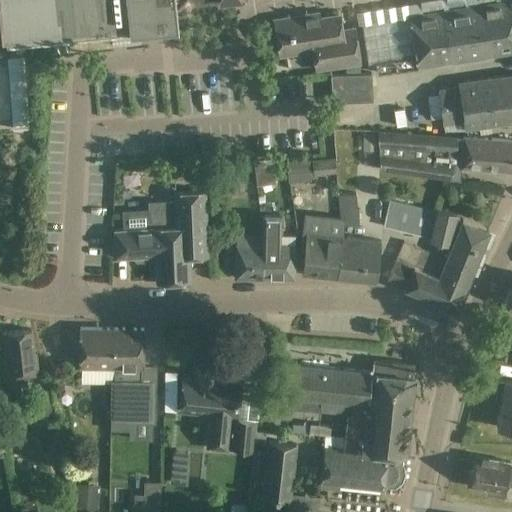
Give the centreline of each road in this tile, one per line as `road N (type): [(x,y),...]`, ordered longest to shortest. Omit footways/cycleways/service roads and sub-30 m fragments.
road 1 (tertiary): [(463,339),(400,313),(358,307),(67,307),(0,297)]
road 2 (secondary): [(422,511),(463,339)]
